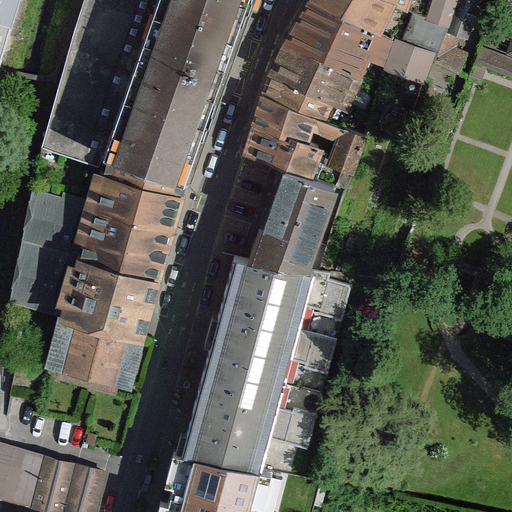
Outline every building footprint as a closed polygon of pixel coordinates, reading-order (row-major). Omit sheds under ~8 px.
[(20,0),(0,0),(0,51),(5,33),(11,34),(20,0)] [(103,155),(163,0),(83,0),(79,15),(59,84),(42,145),(100,165),(103,155)] [(163,0),(103,155),(100,165),(98,171),(181,195),(190,152),(217,77),(244,0),(163,0)] [(451,10),(424,0),(312,0),(308,7),(390,41),(383,68),(424,81),(432,60),(451,10)] [(424,0),(451,10),(455,0),(424,0)] [(455,0),(451,10),(432,60),(459,73),(467,51),(456,47),(461,35),(467,37),(472,24),(476,25),(484,5),(481,4),(481,0),(455,0)] [(383,68),(390,41),(308,7),(287,45),(351,73),(357,56),(383,68)] [(356,75),(351,73),(287,45),(277,67),(348,101),(356,75)] [(511,58),(482,47),(476,62),(511,75),(511,58)] [(277,67),(267,91),(325,115),(340,121),(348,101),(277,67)] [(254,122),(314,144),(322,123),(325,115),(267,91),(254,122)] [(340,121),(325,115),(322,123),(343,131),(346,124),(340,121)] [(314,144),(254,122),(243,153),(245,154),(271,163),(279,166),(311,176),(325,148),(314,144)] [(363,130),(346,124),(343,131),(336,154),(345,157),(352,160),(363,130)] [(347,177),(352,160),(345,157),(339,174),(347,177)] [(279,166),(247,258),(308,274),(336,186),(311,176),(279,166)] [(98,171),(94,170),(85,198),(71,280),(153,303),(185,197),(181,195),(98,171)] [(32,188),(15,265),(71,280),(85,198),(63,191),(62,196),(32,188)] [(186,446),(258,465),(266,435),(307,445),(315,414),(274,403),(285,361),(326,371),(335,339),(294,328),(299,307),(340,317),(349,285),(308,274),(247,258),(236,255),(186,446)] [(58,316),(71,280),(15,265),(9,302),(58,316)] [(153,303),(71,280),(58,316),(143,342),(153,303)] [(143,342),(58,316),(45,365),(52,367),(132,388),(143,342)] [(3,441),(0,440),(0,498),(62,511),(95,511),(106,470),(77,462),(3,441)] [(259,511),(271,469),(258,465),(186,446),(184,452),(174,449),(166,479),(172,480),(167,502),(160,500),(157,511),(259,511)]
